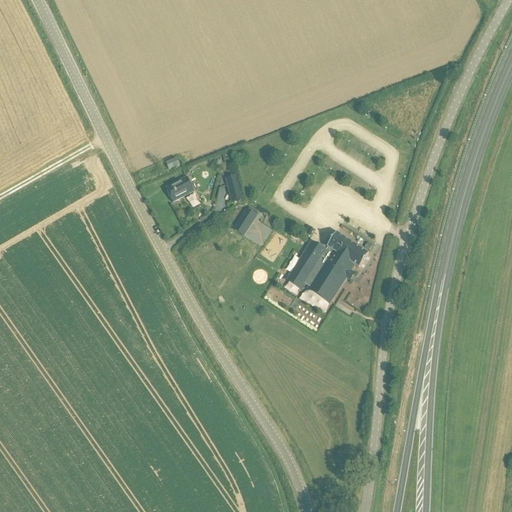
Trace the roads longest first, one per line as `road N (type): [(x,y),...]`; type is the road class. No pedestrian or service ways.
road 1 (tertiary): [(307,511),(290,464),(183,289),(36,0)]
road 2 (unclassified): [(507,0),(408,233),(384,337),(365,511)]
road 3 (primary): [(427,374),(455,231),(511,65)]
road 4 (primary): [(427,374),(397,511)]
road 5 (primary): [(425,511),(427,374)]
road 6 (unknown): [(317,143),(343,121),(394,152),(385,183)]
road 7 (track): [(0,198),(105,138)]
